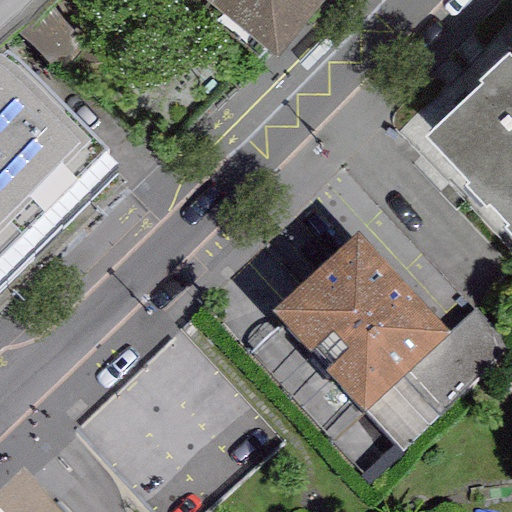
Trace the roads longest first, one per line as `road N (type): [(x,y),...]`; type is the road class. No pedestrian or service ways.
road 1 (tertiary): [(406,0),(0,399)]
road 2 (unknown): [(28,376),(129,511)]
